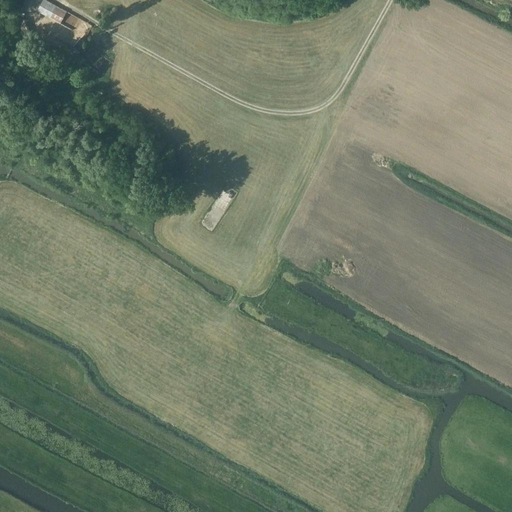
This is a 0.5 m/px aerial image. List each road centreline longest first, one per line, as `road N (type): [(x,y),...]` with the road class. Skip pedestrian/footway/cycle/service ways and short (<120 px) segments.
road 1 (track): [(55,0),(255,111),(303,115),(326,105),(349,76),(390,0)]
road 2 (track): [(229,307),(326,105)]
